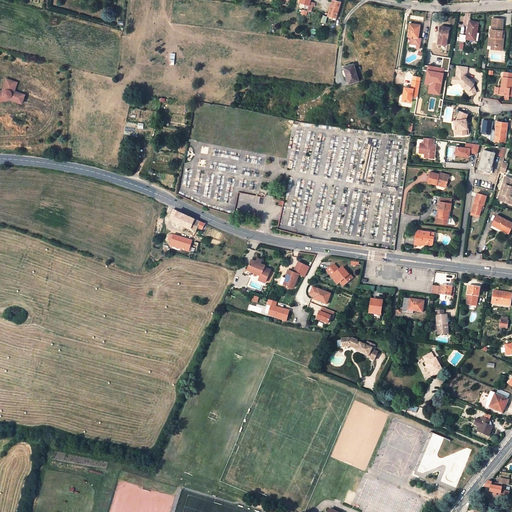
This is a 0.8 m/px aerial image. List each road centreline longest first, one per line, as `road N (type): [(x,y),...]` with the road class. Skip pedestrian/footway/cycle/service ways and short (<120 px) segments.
road 1 (secondary): [(0,159),(86,169),(262,238),(459,267)]
road 2 (residential): [(511,5),(435,9),(379,0)]
road 3 (residential): [(448,164),(471,166),(459,267)]
